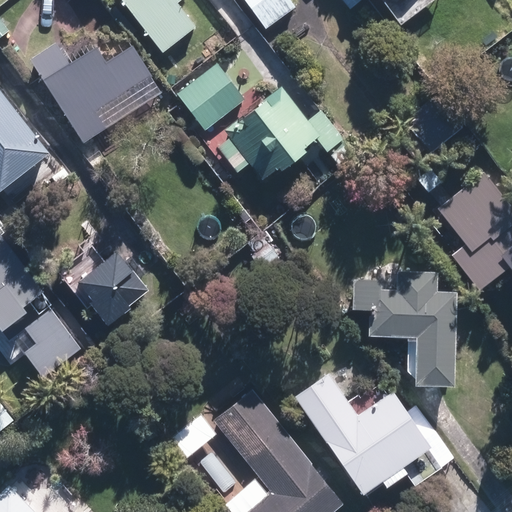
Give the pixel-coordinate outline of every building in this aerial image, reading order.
[(125,0),(165,52),(198,27),(180,5),(186,0),(125,0)] [(288,0),(246,0),(268,28),(295,8),(288,0)] [(343,0),(351,9),(362,0),(343,0)] [(0,41),(9,34),(0,23),(0,41)] [(57,42),(31,58),(85,143),(165,92),(135,45),(109,62),(99,47),(71,65),(57,42)] [(219,62),(178,95),(207,130),(248,98),(219,62)] [(318,138),(281,89),(225,130),(262,180),(318,138)] [(0,195),(44,161),(0,105),(0,195)] [(321,114),(309,123),(331,151),(343,142),(321,114)] [(467,246),(454,256),(481,290),(510,268),(511,270),(511,207),(487,172),(439,207),(467,246)] [(266,236),(248,248),(261,267),(279,255),(266,236)] [(0,322),(37,294),(0,247),(0,322)] [(152,291),(120,252),(76,288),(108,327),(152,291)] [(459,291),(440,291),(440,272),(400,272),(400,290),(381,290),(381,282),(355,281),(354,309),(371,310),(370,337),(419,338),(418,387),(457,387),(459,291)] [(73,350),(45,314),(22,332),(34,347),(24,355),(39,375),(73,350)] [(330,374),(297,397),(365,496),(404,470),(416,487),(457,459),(418,402),(406,410),(394,393),(359,416),(330,374)] [(247,511),(336,511),(346,505),(252,390),(213,421),(272,492),(247,511)] [(0,402),(0,430),(14,419),(0,402)] [(181,458),(212,433),(196,414),(166,438),(181,458)] [(211,454),(197,465),(220,496),(234,485),(211,454)] [(36,511),(10,487),(0,496),(0,511),(87,511),(86,511),(85,511),(36,511)]
